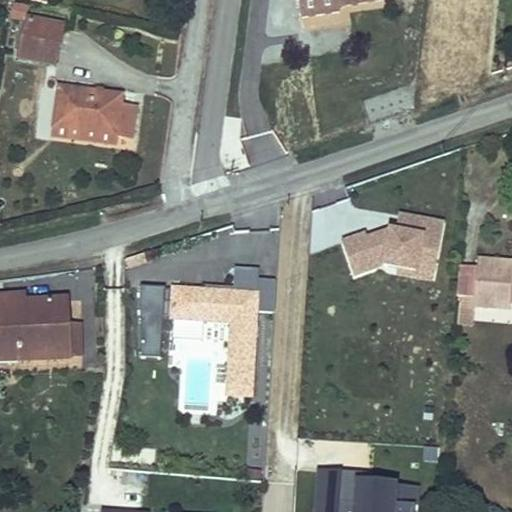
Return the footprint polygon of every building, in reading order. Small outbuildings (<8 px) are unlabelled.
[(298,0),(302,19),(340,13),(339,8),(389,0),(298,0)] [(28,7),(14,4),(11,19),(25,22),(25,20),(28,7)] [(65,28),(25,20),(25,22),(18,59),(57,67),(65,28)] [(59,88),(53,130),(116,138),(132,140),(136,108),(121,106),(122,97),(59,88)] [(116,145),(116,138),(53,130),(52,137),(116,145)] [(435,263),(443,224),(400,216),(397,233),(390,231),(389,237),(373,243),(371,238),(370,234),(343,243),(355,276),(383,266),(416,272),(419,260),(435,263)] [(511,263),(477,261),(477,268),(511,270),(511,263)] [(511,270),(477,268),(461,267),(458,301),(473,302),(473,307),(494,308),(496,296),(511,297),(511,306),(511,270)] [(259,281),(260,270),(235,269),(233,290),(204,288),(204,292),(258,295),(259,281)] [(252,398),(257,313),(274,314),(276,282),(259,281),(258,295),(173,290),(172,320),(232,323),(228,397),(252,398)] [(141,287),(138,358),(162,359),(165,288),(141,287)] [(496,296),(494,308),(511,310),(511,306),(511,297),(496,296)] [(0,362),(18,362),(18,361),(72,358),(71,357),(70,336),(66,336),(65,332),(70,331),(70,326),(70,324),(67,325),(66,300),(25,303),(25,297),(0,298),(0,362)] [(71,357),(82,356),(81,325),(70,326),(70,331),(65,332),(66,336),(70,336),(71,357)] [(360,473),(321,470),(318,511),(416,511),(418,487),(359,483),(360,473)]
